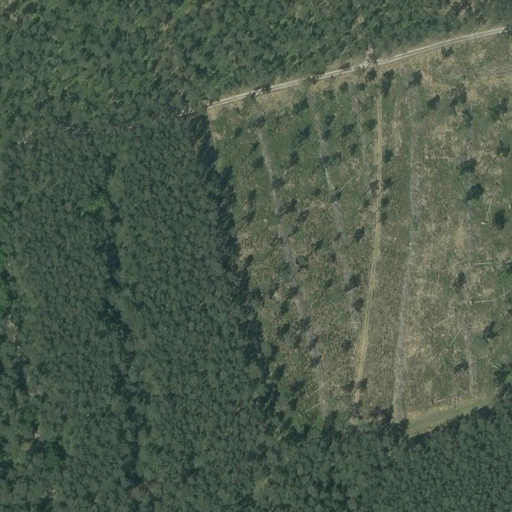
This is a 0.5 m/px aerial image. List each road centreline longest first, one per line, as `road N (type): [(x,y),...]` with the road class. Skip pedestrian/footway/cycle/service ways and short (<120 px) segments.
road 1 (track): [(0,154),(49,120),(177,112),(511,28)]
road 2 (track): [(51,511),(0,269)]
